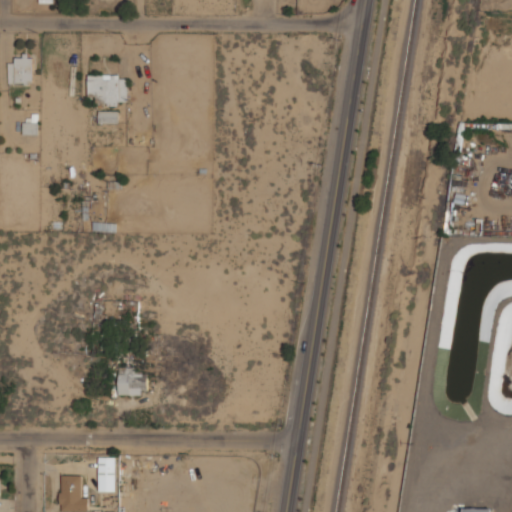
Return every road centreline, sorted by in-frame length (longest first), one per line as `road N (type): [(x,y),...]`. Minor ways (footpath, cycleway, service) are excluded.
road 1 (tertiary): [(363,0),(284,511)]
road 2 (residential): [(360,24),(0,22)]
road 3 (residential): [(296,439),(0,437)]
